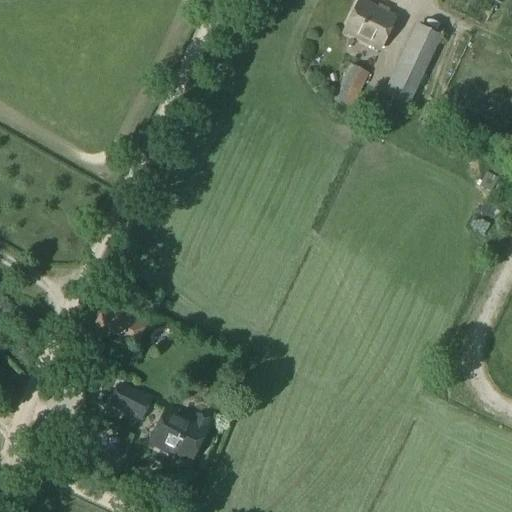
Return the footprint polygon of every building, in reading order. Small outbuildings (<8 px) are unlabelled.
[(360,3),(345,32),(379,49),(394,19),(360,3)] [(398,60),(382,96),(408,108),(441,37),(417,27),(401,61),(398,60)] [(349,65),(331,101),(351,111),(368,75),(349,65)] [(151,293),(147,300),(153,303),(156,296),(151,293)] [(144,320),(124,311),(106,302),(96,323),(114,331),(134,341),(144,320)] [(118,383),(107,406),(140,423),(152,399),(118,383)] [(165,408),(147,445),(189,465),(207,428),(165,408)] [(109,476),(105,485),(123,494),(129,485),(109,476)]
